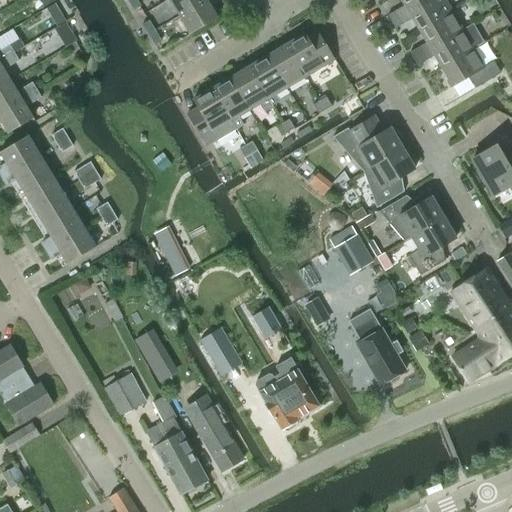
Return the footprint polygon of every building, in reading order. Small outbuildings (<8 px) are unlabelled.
[(135,0),(127,0),(133,10),(139,6),(135,0)] [(167,0),(176,15),(202,0),(167,0)] [(203,0),(202,0),(176,15),(187,33),(214,18),(203,0)] [(388,23),(426,0),(397,0),(400,6),(383,16),(388,23)] [(440,0),(426,0),(388,23),(391,29),(408,19),(415,31),(448,12),(440,0)] [(53,4),(45,9),(55,27),(63,22),(54,7),(53,4)] [(448,12),(415,31),(422,43),(405,53),(410,60),(459,32),(448,12)] [(148,35),(154,31),(147,21),(142,24),(148,35)] [(64,24),(54,30),(59,39),(70,32),(64,24)] [(430,56),(437,69),(470,50),(482,42),(471,24),(459,32),(410,60),(413,66),(430,56)] [(282,44),(301,77),(320,66),(330,59),(313,30),(303,36),(301,33),(282,44)] [(160,41),(154,31),(148,35),(154,45),(160,41)] [(16,40),(9,45),(14,52),(21,48),(16,40)] [(301,77),(282,44),(263,55),(282,88),(301,77)] [(0,60),(14,52),(9,45),(0,50),(0,60)] [(470,50),(437,69),(448,87),(464,78),(471,89),(496,74),(489,62),(480,67),(470,50)] [(14,52),(0,60),(0,86),(10,80),(3,69),(18,60),(14,52)] [(245,66),(264,99),(282,88),(263,55),(245,66)] [(264,99),(245,66),(226,77),(245,110),(264,99)] [(226,77),(207,88),(226,121),(229,119),(236,131),(244,126),(237,114),(245,110),(226,77)] [(10,80),(0,86),(0,111),(36,89),(32,82),(16,91),(10,80)] [(226,121),(207,88),(192,98),(198,108),(186,115),(206,148),(233,132),(236,131),(229,119),(226,121)] [(36,89),(0,111),(0,122),(7,133),(32,118),(25,106),(41,97),(36,89)] [(316,102),(321,111),(328,107),(323,98),(316,102)] [(321,111),(316,102),(310,105),(315,115),(321,111)] [(360,173),(392,153),(399,149),(397,146),(399,141),(394,134),(390,133),(387,128),(377,134),(374,129),(377,127),(371,117),(346,132),(345,129),(330,138),(360,173)] [(279,124),(284,133),(291,128),(286,119),(279,124)] [(284,133),(279,124),(274,126),(280,135),(284,133)] [(308,125),(296,133),(299,137),(311,129),(308,125)] [(60,139),(65,135),(60,127),(54,130),(60,139)] [(49,134),(54,142),(60,139),(54,130),(49,134)] [(0,175),(1,177),(38,154),(27,135),(0,151),(0,154),(5,163),(0,166),(0,175)] [(65,135),(60,139),(65,147),(70,144),(65,135)] [(290,137),(280,144),(282,148),(293,141),(290,137)] [(60,139),(54,142),(59,151),(65,147),(60,139)] [(244,146),(250,155),(257,151),(251,142),(244,146)] [(511,147),(511,146),(498,153),(493,145),(469,160),(477,172),(475,174),(481,184),(483,183),(491,196),(511,182),(511,147)] [(243,159),(250,155),(244,146),(237,150),(243,159)] [(399,149),(392,153),(360,173),(374,209),(401,192),(394,180),(412,169),(409,165),(410,160),(406,153),(401,152),(399,149)] [(257,151),(250,155),(255,164),(257,164),(262,160),(257,151)] [(162,153),(152,161),(160,172),(170,164),(162,153)] [(38,154),(1,177),(5,184),(14,179),(21,190),(49,172),(38,154)] [(250,155),(243,159),(248,168),(249,169),(255,164),(250,155)] [(88,174),(94,170),(89,162),(83,166),(88,174)] [(291,172),(294,168),(287,162),(284,166),(291,172)] [(83,166),(78,169),(83,177),(88,174),(83,166)] [(78,169),(72,172),(83,189),(88,186),(83,177),(78,169)] [(94,170),(88,174),(94,182),(99,179),(94,170)] [(49,172),(21,190),(32,208),(61,191),(49,172)] [(83,177),(88,186),(94,182),(88,174),(83,177)] [(308,185),(320,195),(329,184),(317,174),(308,185)] [(61,191),(32,208),(43,227),(72,209),(61,191)] [(409,238),(408,237),(441,218),(439,214),(440,210),(436,203),(431,202),(428,197),(410,208),(403,196),(376,212),(402,242),(409,238)] [(106,202),(100,206),(105,214),(111,210),(106,202)] [(95,209),(100,217),(105,214),(100,206),(95,209)] [(72,209),(43,227),(49,237),(40,242),(45,250),(83,228),(72,209)] [(111,210),(105,214),(111,222),(116,218),(111,210)] [(324,220),(324,221),(324,222),(324,223),(324,224),(324,225),(325,225),(325,226),(325,227),(326,228),(327,228),(327,229),(328,229),(329,230),(330,231),(331,231),(332,231),(333,231),(334,231),(335,231),(336,231),(337,231),(338,230),(339,230),(339,229),(340,229),(341,228),(342,227),(342,226),(343,225),(343,224),(344,223),(344,222),(344,221),(344,220),(344,219),(343,218),(343,217),(342,216),(342,215),(341,215),(341,214),(340,213),(339,212),(338,212),(337,212),(336,211),(335,211),(334,211),(333,211),(332,211),(331,211),(330,212),(329,212),(328,213),(327,213),(327,214),(326,215),(325,215),(325,216),(324,217),(324,218),(324,219),(324,220)] [(105,214),(100,217),(105,225),(111,222),(105,214)] [(354,225),(358,232),(372,224),(368,217),(354,225)] [(408,237),(409,238),(416,250),(405,256),(418,276),(442,261),(435,249),(453,238),(450,234),(451,229),(447,222),(443,221),(441,218),(408,237)] [(166,226),(152,234),(174,276),(188,269),(166,226)] [(83,228),(45,250),(50,258),(59,252),(66,264),(94,247),(83,228)] [(370,262),(355,235),(332,248),(348,275),(370,262)] [(506,290),(511,285),(511,263),(506,254),(490,265),(506,290)] [(474,331),(494,317),(502,329),(511,322),(511,313),(484,271),(449,293),(474,331)] [(379,284),(376,286),(380,293),(390,287),(386,280),(379,284)] [(80,298),(90,292),(84,282),(74,288),(80,298)] [(268,308),(251,318),(262,337),(279,327),(268,308)] [(378,386),(404,371),(394,354),(400,350),(395,341),(388,345),(368,309),(347,321),(358,342),(354,344),(378,386)] [(494,317),(474,331),(479,339),(451,358),(468,383),(511,353),(511,322),(502,329),(494,317)] [(408,334),(417,329),(411,318),(402,324),(408,334)] [(220,329),(199,341),(221,377),(241,365),(220,329)] [(421,331),(408,339),(416,352),(428,344),(421,331)] [(154,342),(145,347),(164,379),(170,375),(173,374),(154,342)] [(27,390),(15,370),(22,365),(10,345),(0,350),(0,394),(5,403),(3,404),(17,426),(53,404),(40,382),(27,390)] [(274,377),(299,419),(319,407),(297,369),(296,370),(289,358),(274,367),(279,374),(274,377)] [(119,417),(144,402),(128,374),(103,389),(119,417)] [(299,419),(274,377),(271,378),(270,376),(266,375),(254,382),(254,386),(258,392),(256,393),(278,430),(281,429),(287,431),(296,426),(297,419),(299,419)] [(162,465),(188,450),(171,418),(174,416),(163,396),(150,403),(161,423),(145,432),(162,465)] [(219,472),(241,459),(203,397),(186,407),(204,438),(200,440),(219,472)] [(188,450),(162,465),(179,494),(205,480),(188,450)] [(15,467),(2,474),(10,488),(23,480),(15,467)] [(136,511),(122,489),(107,498),(115,511),(136,511)]
